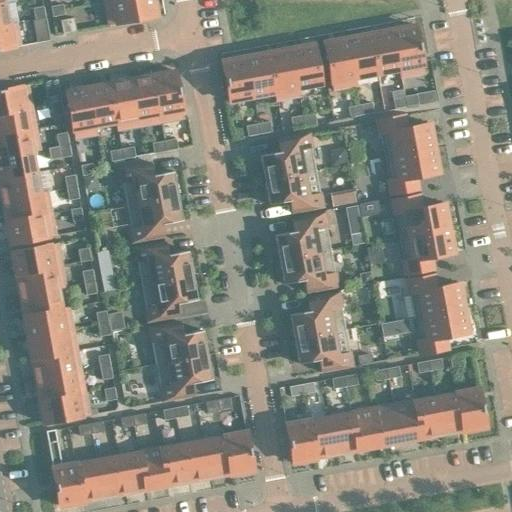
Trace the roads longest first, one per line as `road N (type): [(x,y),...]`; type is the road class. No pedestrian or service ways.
road 1 (residential): [(191,29),(280,511)]
road 2 (residential): [(511,314),(451,0)]
road 3 (residential): [(0,65),(191,29)]
